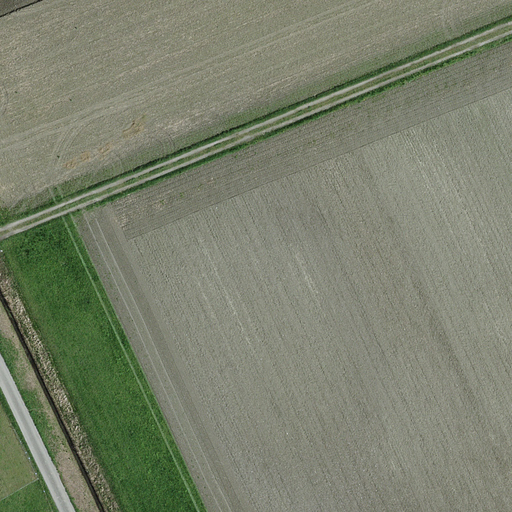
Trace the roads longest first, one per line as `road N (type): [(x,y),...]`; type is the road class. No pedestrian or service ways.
road 1 (track): [(0,234),(511,26)]
road 2 (residential): [(67,511),(0,367)]
